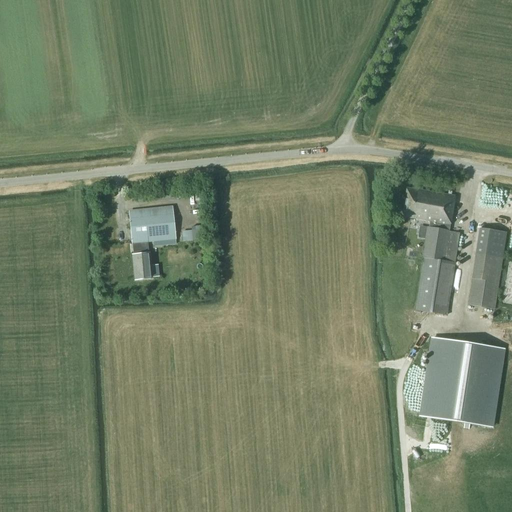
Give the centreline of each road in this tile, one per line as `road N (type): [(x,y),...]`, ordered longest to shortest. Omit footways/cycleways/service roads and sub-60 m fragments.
road 1 (unclassified): [(511,173),(340,149),(0,183)]
road 2 (track): [(408,511),(400,382),(431,325),(454,329),(470,225)]
